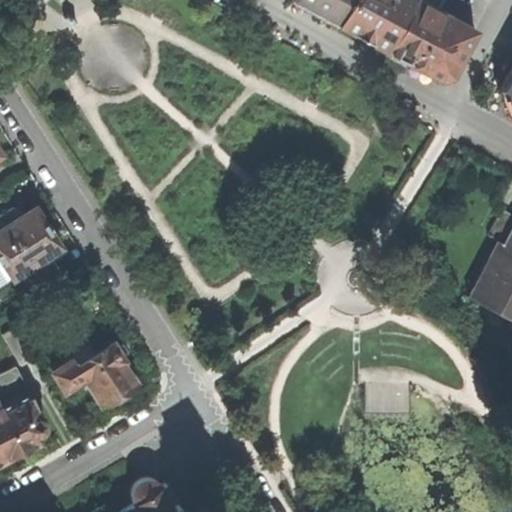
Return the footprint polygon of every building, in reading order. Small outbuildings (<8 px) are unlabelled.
[(300,0),(337,20),(348,0),(300,0)] [(348,0),(337,20),(386,47),(411,0),(348,0)] [(422,0),(411,0),(386,47),(439,76),(450,73),(475,28),(439,9),(422,0)] [(422,0),(439,9),(443,0),(422,0)] [(511,59),(497,86),(506,91),(511,112),(511,111),(511,59)] [(0,226),(0,228),(0,229),(0,228),(0,281),(58,245),(34,207),(20,216),(20,214),(16,216),(13,210),(0,218),(0,221),(2,225),(0,226)] [(487,235),(497,240),(500,242),(511,219),(511,214),(501,208),(487,235)] [(497,240),(467,296),(511,319),(511,221),(501,242),(500,242),(497,240)] [(51,259),(28,274),(36,286),(59,271),(51,259)] [(62,274),(38,290),(46,302),(70,287),(62,274)] [(15,326),(1,334),(17,360),(30,352),(15,326)] [(92,352),(88,346),(84,349),(80,343),(67,352),(70,357),(50,370),(64,391),(83,378),(101,406),(119,395),(115,390),(134,378),(123,362),(126,360),(123,357),(126,352),(119,343),(115,344),(112,339),(92,352)] [(0,405),(26,393),(13,367),(0,373),(0,405)] [(0,405),(0,453),(3,460),(38,443),(34,435),(42,431),(43,430),(44,429),(45,427),(45,426),(45,425),(28,392),(26,393),(0,405)] [(131,502),(115,511),(184,511),(164,481),(161,483),(158,480),(155,478),(153,477),(150,476),(145,476),(141,477),(138,479),(135,480),(132,483),(130,486),(129,490),(129,495),(129,498),(131,502)]
